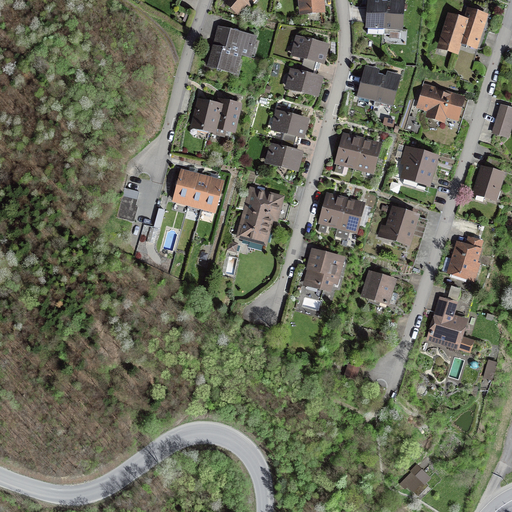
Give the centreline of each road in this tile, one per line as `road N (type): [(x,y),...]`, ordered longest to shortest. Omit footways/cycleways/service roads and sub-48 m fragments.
road 1 (residential): [(511,9),(389,385)]
road 2 (unclassified): [(343,0),(342,72),(275,315)]
road 3 (residential): [(153,168),(205,0)]
